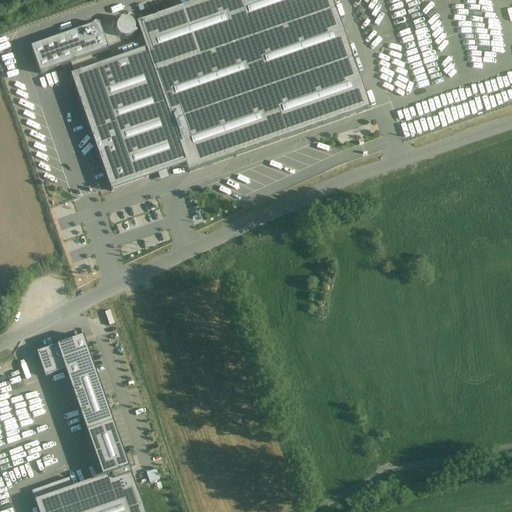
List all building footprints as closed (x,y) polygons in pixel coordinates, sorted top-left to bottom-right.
[(206,0),(137,24),(146,51),(185,165),(188,172),(370,109),(332,0),(206,0)] [(117,26),(124,40),(139,33),(133,19),(117,26)] [(111,51),(103,25),(33,47),(41,73),(111,51)] [(146,51),(71,77),(110,191),(185,165),(146,51)] [(82,336),(36,353),(44,375),(64,368),(87,431),(113,421),(82,336)] [(113,421),(87,431),(103,478),(129,469),(113,421)] [(144,511),(129,469),(103,478),(35,502),(38,511),(144,511)] [(157,471),(148,474),(151,484),(161,480),(157,471)]
